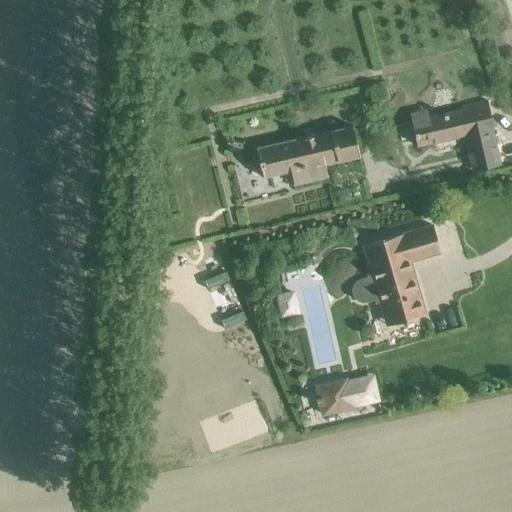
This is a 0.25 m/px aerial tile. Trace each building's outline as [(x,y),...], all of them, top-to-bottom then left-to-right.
[(427,112),(409,116),(417,147),(464,136),(472,171),(497,166),(488,130),(492,129),(486,101),(471,104),(472,107),(429,117),(427,112)] [(324,164),(359,156),(352,126),(256,149),(262,177),(290,171),(293,184),(326,176),(324,164)] [(365,302),(373,300),(374,303),(379,302),(380,303),(384,302),(391,324),(424,314),(409,261),(440,252),(432,225),(401,234),(363,245),(370,271),(365,273),(366,277),(358,279),(354,283),(351,288),(351,294),(354,299),(359,302),(365,302)] [(293,292),(277,295),(281,314),(297,311),(293,292)] [(318,397),(315,398),(316,404),(319,403),(322,414),(351,408),(350,404),(375,399),(370,378),(346,383),(345,379),(315,386),(318,397)]
